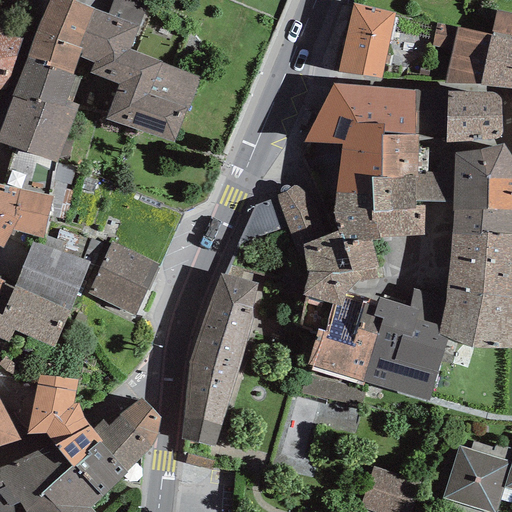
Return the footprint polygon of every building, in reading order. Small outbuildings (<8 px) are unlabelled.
[(104,8),(75,0),(47,0),(8,146),(62,161),(104,8)] [(511,40),(353,5),(337,73),(511,89),(511,40)] [(143,24),(115,16),(94,83),(118,91),(108,122),(179,144),(192,102),(158,92),(166,65),(133,55),(143,24)] [(501,98),(333,84),(303,143),(341,145),(340,150),(380,156),(380,135),(417,135),(446,135),(446,143),(503,139),(501,98)] [(380,156),(340,150),(333,214),(338,229),(339,233),(369,234),(423,235),(424,202),(454,202),(455,154),(434,154),(435,172),(417,170),(417,135),(380,135),(380,156)] [(511,157),(505,150),(455,154),(454,202),(444,342),(509,347),(511,310),(511,157)] [(0,183),(0,224),(50,237),(59,199),(0,183)] [(295,184),(276,196),(297,258),(304,255),(306,273),(300,296),(332,301),(342,304),(344,295),(357,282),(378,280),(369,234),(339,233),(338,229),(325,235),(314,203),(295,184)] [(91,261),(35,243),(8,326),(63,344),(91,261)] [(161,267),(114,246),(93,295),(140,315),(161,267)] [(256,287),(223,278),(191,362),(183,438),(209,446),(256,287)] [(342,304),(332,301),(313,369),(420,399),(439,331),(342,304)] [(0,465),(0,511),(13,511),(13,506),(16,505),(20,503),(26,511),(92,511),(89,509),(153,444),(158,419),(144,397),(107,426),(102,420),(91,429),(84,417),(79,404),(72,405),(78,380),(39,375),(26,435),(45,434),(47,438),(52,444),(0,465)] [(0,420),(0,443),(10,437),(0,420)] [(511,456),(511,461),(460,445),(443,498),(488,511),(495,511),(504,487),(511,489),(511,456)] [(410,511),(420,482),(369,467),(356,509),(368,511),(410,511)]
